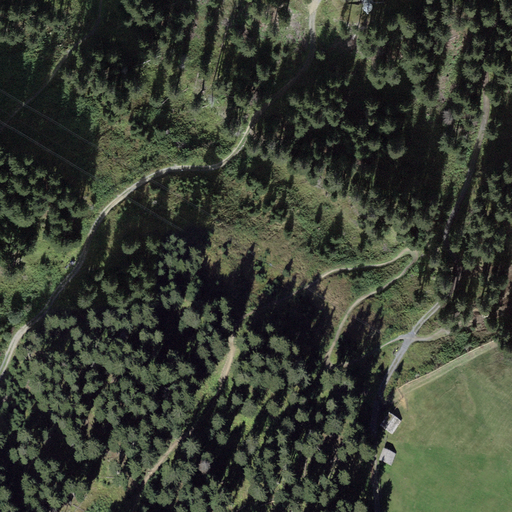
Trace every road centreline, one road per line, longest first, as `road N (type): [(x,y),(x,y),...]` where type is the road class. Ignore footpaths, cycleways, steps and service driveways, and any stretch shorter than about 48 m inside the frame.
road 1 (track): [(378,511),(377,400),(410,336),(459,278),(447,234),(487,109),(484,35),(495,19),(511,16)]
road 2 (track): [(311,0),(309,58),(258,107),(230,158),(167,173),(109,206),(48,311),(22,328),(0,374)]
